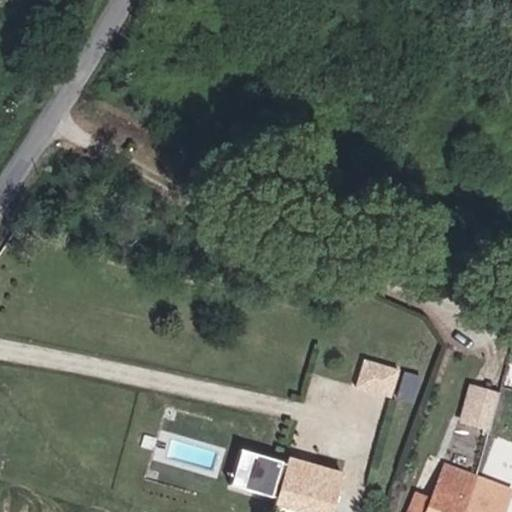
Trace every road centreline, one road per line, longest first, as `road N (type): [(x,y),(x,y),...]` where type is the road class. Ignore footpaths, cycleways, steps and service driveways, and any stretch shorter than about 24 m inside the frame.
road 1 (unknown): [(56,119),(511,334)]
road 2 (residential): [(127,0),(0,209)]
